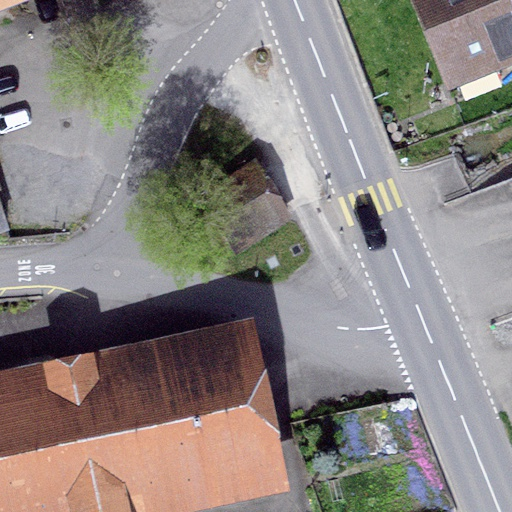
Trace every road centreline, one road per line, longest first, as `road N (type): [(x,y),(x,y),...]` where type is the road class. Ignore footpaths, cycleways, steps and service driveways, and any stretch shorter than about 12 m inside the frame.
road 1 (secondary): [(290,0),(441,386)]
road 2 (unclassified): [(441,386),(323,292),(196,261),(69,264)]
road 3 (unclassified): [(261,0),(69,264)]
road 4 (secondary): [(441,386),(494,511)]
